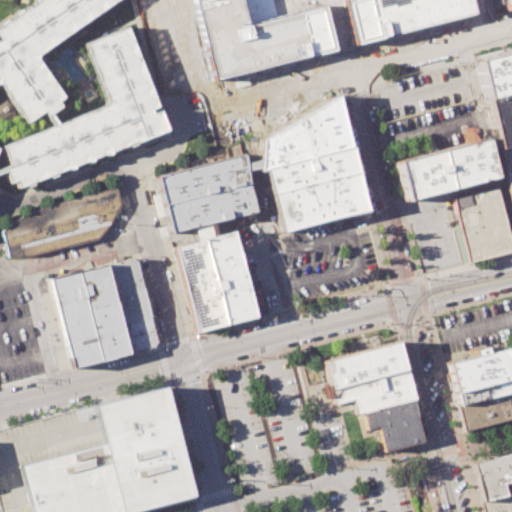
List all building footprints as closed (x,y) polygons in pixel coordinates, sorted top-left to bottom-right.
[(0,22),(31,0),(110,0),(34,54),(64,96),(56,101),(58,105),(47,113),(44,115),(40,110),(24,121),(0,87),(0,22)] [(237,0),(244,23),(318,3),(331,50),(209,81),(188,0),(237,0)] [(338,0),(350,45),(472,14),(468,0),(338,0)] [(511,7),(511,0),(501,0),(504,10),(511,7)] [(82,43),(123,26),(164,128),(16,187),(13,180),(8,183),(3,169),(0,170),(0,166),(7,164),(0,145),(50,125),(44,115),(47,113),(54,123),(103,104),(105,100),(82,43)] [(496,147),(511,142),(511,48),(474,59),(496,147)] [(259,139),(333,94),(347,147),(263,168),(255,170),(259,139)] [(393,161),(402,199),(442,189),(492,177),(483,138),(393,161)] [(511,142),(496,147),(511,212),(511,142)] [(263,168),(347,147),(354,172),(270,193),(263,168)] [(153,176),(241,153),(243,171),(248,170),(257,209),(168,232),(153,176)] [(270,193),(279,228),(362,207),(354,172),(270,193)] [(1,231),(15,220),(28,213),(52,203),(73,197),(115,187),(119,202),(109,221),(107,226),(97,238),(29,255),(7,256),(1,231)] [(450,198),(494,187),(510,250),(466,261),(450,198)] [(201,239),(230,231),(252,316),(223,323),(201,239)] [(171,247),(201,239),(223,323),(193,331),(171,247)] [(102,264),(129,257),(134,260),(157,340),(154,345),(124,353),(102,264)] [(102,264),(46,279),(68,367),(124,353),(102,264)] [(402,369),(394,341),(319,360),(327,389),(402,369)] [(451,391),(443,361),(469,354),(466,347),(480,343),(481,351),(500,347),(508,377),(451,391)] [(409,398),(402,369),(327,389),(330,403),(349,398),(352,412),(359,411),(409,398)] [(454,404),(451,391),(508,377),(511,389),(454,404)] [(18,466),(29,511),(125,511),(189,496),(161,387),(91,405),(101,444),(18,466)] [(460,431),(511,416),(511,389),(454,404),(460,431)] [(420,441),(381,451),(375,426),(363,429),(359,411),(409,398),(420,441)] [(91,405),(0,428),(0,511),(29,511),(18,466),(101,444),(91,405)] [(511,492),(479,501),(469,463),(511,451),(511,492)] [(481,511),(511,511),(511,492),(479,501),(481,511)]
